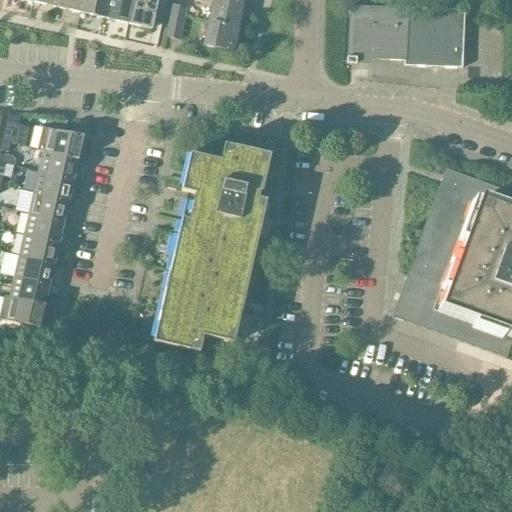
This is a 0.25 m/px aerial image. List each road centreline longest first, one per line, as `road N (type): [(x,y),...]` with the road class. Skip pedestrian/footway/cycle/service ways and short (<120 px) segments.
road 1 (residential): [(511,385),(370,332),(391,113)]
road 2 (residential): [(99,286),(143,87)]
road 3 (residential): [(143,87),(306,98)]
road 4 (residential): [(0,73),(143,87)]
road 5 (residential): [(391,113),(511,146)]
